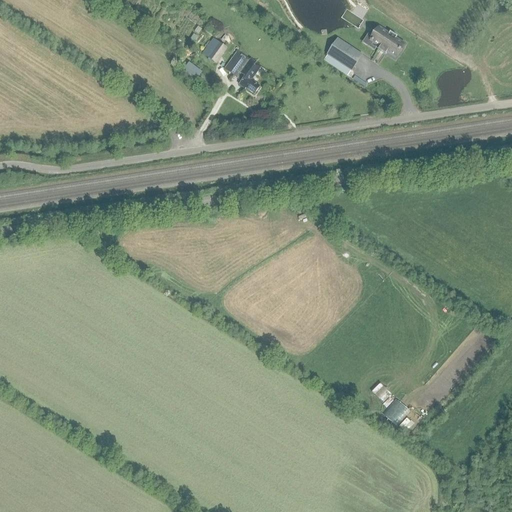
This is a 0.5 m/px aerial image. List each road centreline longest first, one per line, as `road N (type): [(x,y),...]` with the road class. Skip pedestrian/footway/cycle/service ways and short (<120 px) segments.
road 1 (unclassified): [(0,233),(511,156)]
road 2 (unclassified): [(0,166),(68,170),(511,103)]
